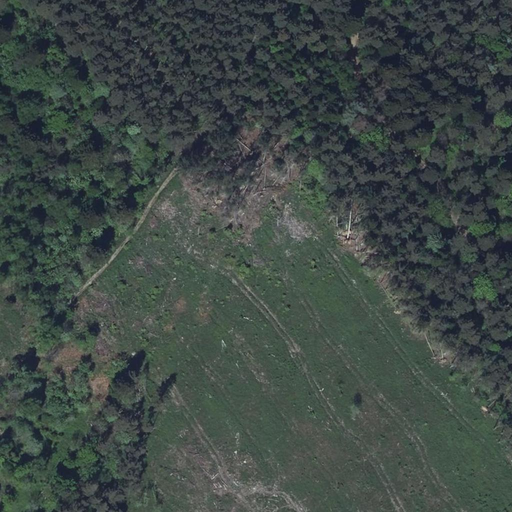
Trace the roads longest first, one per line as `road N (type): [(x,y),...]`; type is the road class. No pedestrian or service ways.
road 1 (track): [(0,381),(148,209),(224,104),(270,0)]
road 2 (track): [(511,267),(473,242),(388,132),(351,40),(353,0)]
